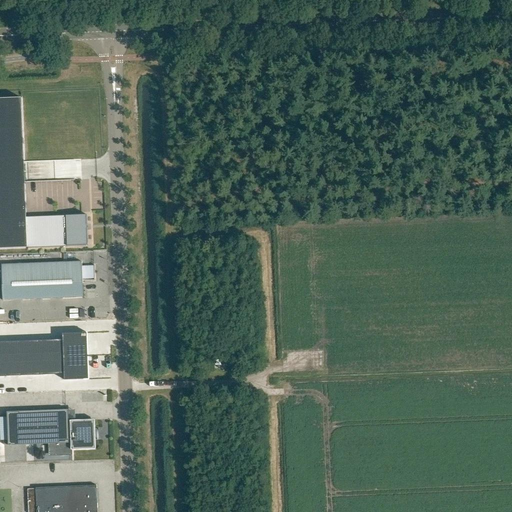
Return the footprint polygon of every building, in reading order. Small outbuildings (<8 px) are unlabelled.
[(0,99),(0,248),(27,248),(26,218),(22,98),(0,99)] [(88,246),(87,215),(26,218),(27,248),(88,246)] [(95,281),(94,265),(94,267),(82,267),(82,262),(41,264),(42,269),(2,270),(3,301),(83,298),(83,280),(94,279),(94,281),(95,281)] [(66,377),(90,376),(89,334),(64,335),(64,343),(0,345),(0,372),(66,370),(66,377)] [(72,450),(95,449),(94,420),(68,421),(68,410),(7,412),(8,445),(71,443),(72,450)] [(97,511),(97,486),(36,488),(36,489),(36,511),(97,511)] [(36,511),(36,489),(27,489),(28,511),(36,511)]
